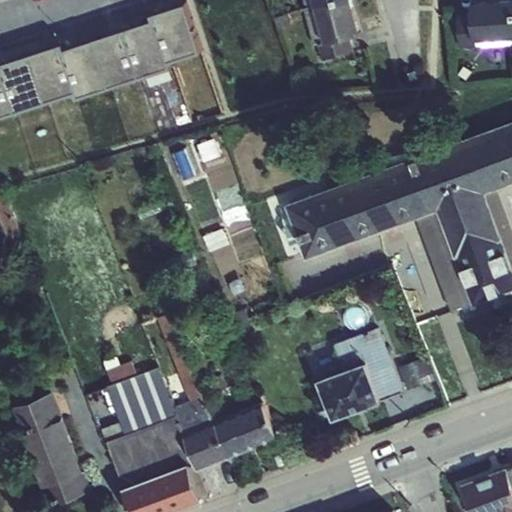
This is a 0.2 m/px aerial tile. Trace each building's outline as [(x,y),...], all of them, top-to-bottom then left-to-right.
[(352,0),(329,0),(314,3),(303,7),(313,43),(318,43),(323,58),(354,50),(352,36),(362,32),(352,0)] [(461,47),(511,42),(511,0),(493,0),(472,2),(472,13),(457,14),(461,47)] [(153,18),(166,55),(200,43),(186,1),(150,13),(153,18)] [(166,55),(153,18),(124,28),(139,71),(168,62),(166,55)] [(139,71),(124,28),(94,38),(108,82),(139,71)] [(65,48),(80,91),(108,82),(94,38),(65,48)] [(80,91),(65,48),(63,42),(31,52),(48,102),(80,91)] [(48,102),(31,52),(0,62),(0,64),(17,112),(48,102)] [(0,117),(17,112),(0,64),(0,117)] [(511,119),(286,202),(306,258),(418,217),(452,310),(473,302),(473,305),(511,290),(511,225),(498,187),(511,181),(511,119)] [(13,182),(0,184),(0,221),(3,237),(24,233),(13,182)] [(200,468),(230,457),(215,420),(185,343),(172,310),(158,316),(191,400),(177,405),(186,431),(200,468)] [(319,378),(334,418),(397,394),(388,370),(395,367),(382,336),(375,338),(373,332),(341,344),(349,366),(319,378)] [(264,401),(224,416),(214,393),(227,388),(221,375),(214,377),(204,350),(214,346),(209,334),(185,343),(215,420),(230,457),(278,438),(264,401)] [(402,363),(408,383),(432,376),(426,355),(402,363)] [(92,490),(54,391),(13,407),(51,505),(92,490)] [(102,427),(134,511),(165,511),(211,495),(200,468),(186,431),(177,405),(175,400),(102,427)] [(508,465),(462,482),(473,511),(511,511),(511,466),(509,468),(508,465)]
